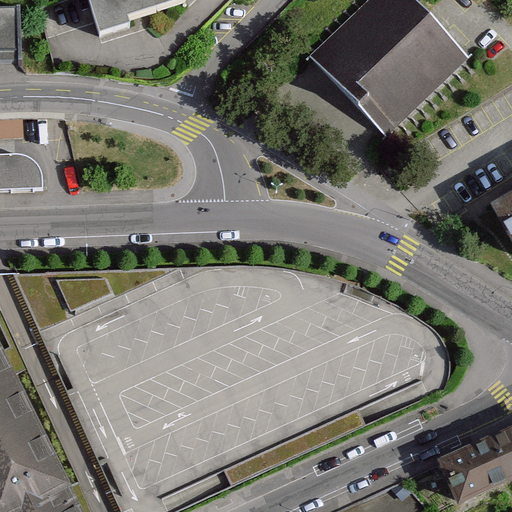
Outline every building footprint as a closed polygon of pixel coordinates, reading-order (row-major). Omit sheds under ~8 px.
[(71,0),(79,28),(110,19),(108,13),(151,0),(71,0)] [(405,0),(356,0),(299,55),(379,138),(462,59),(405,0)] [(22,24),(0,22),(0,76),(19,78),(22,24)] [(0,193),(35,192),(35,185),(32,168),(25,159),(11,152),(0,152),(0,193)] [(511,202),(490,214),(511,254),(511,202)] [(0,511),(61,511),(0,379),(0,511)] [(453,508),(511,481),(511,436),(436,471),(453,508)]
